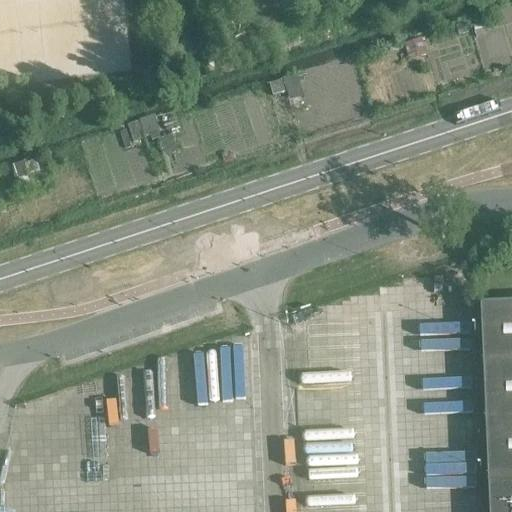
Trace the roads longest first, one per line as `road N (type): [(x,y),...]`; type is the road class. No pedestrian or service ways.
road 1 (tertiary): [(0,279),(405,148)]
road 2 (unknown): [(274,511),(260,272)]
